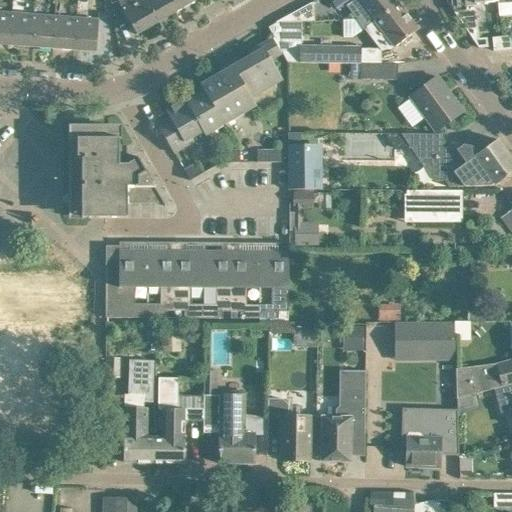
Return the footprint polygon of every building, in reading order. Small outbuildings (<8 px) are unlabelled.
[(77,0),(77,14),(86,15),(86,0),(77,0)] [(156,24),(142,0),(133,0),(130,2),(128,0),(117,0),(121,7),(136,35),(156,24)] [(167,0),(142,0),(156,24),(175,13),(167,0)] [(192,0),(167,0),(175,13),(194,2),(192,0)] [(357,20),(364,28),(395,3),(392,0),(331,0),(337,9),(350,5),(360,18),(357,20)] [(475,4),(474,0),(445,0),(451,9),(455,9),(455,15),(467,32),(469,31),(469,35),(478,48),(488,48),(487,38),(478,40),(475,8),(476,8),(476,4),(475,4)] [(363,29),(380,51),(394,48),(417,30),(396,3),(395,3),(364,28),(363,29)] [(0,45),(9,46),(11,14),(0,13),(0,45)] [(9,46),(30,47),(33,16),(11,14),(9,46)] [(30,47),(52,49),(54,17),(33,16),(30,47)] [(52,49),(74,51),(76,19),(54,17),(52,49)] [(76,19),(74,51),(96,52),(98,21),(76,19)] [(274,39),(282,53),(288,64),(302,64),(328,65),(339,65),(351,65),(360,66),(360,64),(361,64),(361,48),(302,47),(302,22),(276,23),(268,28),(274,39)] [(510,37),(502,38),(503,52),(511,51),(510,37)] [(503,52),(502,38),(493,39),(494,53),(503,52)] [(230,63),(250,98),(251,98),(282,80),(270,60),(282,53),(274,39),(273,40),(272,39),(248,53),(250,57),(232,67),(230,63)] [(200,85),(205,93),(205,92),(224,125),(256,106),(251,98),(250,98),(230,63),(229,63),(231,67),(200,85)] [(397,64),(361,64),(360,64),(360,66),(360,79),(360,80),(397,80),(397,64)] [(328,65),(328,75),(339,75),(339,65),(328,65)] [(351,65),(350,79),(360,79),(360,66),(351,65)] [(410,99),(397,109),(411,128),(424,118),(435,132),(447,124),(463,112),(437,77),(421,89),(409,98),(410,99)] [(205,92),(205,93),(188,103),(187,103),(203,132),(205,136),(224,125),(205,92)] [(187,103),(188,103),(186,100),(166,112),(169,118),(163,121),(168,128),(161,132),(174,154),(194,142),(192,138),(203,132),(187,103)] [(81,219),(92,219),(127,219),(127,202),(162,202),(165,206),(166,206),(137,157),(136,158),(139,164),(138,165),(119,165),(119,139),(112,139),(112,128),(70,128),(70,140),(77,140),(77,150),(70,150),(70,211),(81,211),(81,219)] [(397,152),(407,145),(400,134),(384,134),(397,152)] [(400,134),(407,145),(432,181),(437,183),(444,182),(448,188),(464,188),(495,186),(511,173),(511,160),(497,140),(477,155),(473,149),(471,147),(463,146),(463,145),(457,150),(452,144),(448,147),(440,135),(400,134)] [(300,168),(293,168),(294,191),(318,190),(318,148),(300,148),(300,168)] [(226,151),(226,163),(239,163),(239,151),(226,151)] [(269,163),(269,151),(257,151),(257,163),(269,163)] [(281,151),(269,151),(269,163),(281,163),(281,151)] [(198,163),(184,171),(190,181),(204,173),(198,163)] [(461,191),(406,191),(406,195),(406,207),(414,207),(414,219),(460,219),(462,219),(461,191)] [(469,248),(483,251),(487,226),(474,224),(469,248)] [(295,248),(318,248),(318,225),(295,225),(295,248)] [(105,318),(147,318),(147,304),(135,304),(135,287),(147,288),(148,246),(147,246),(147,252),(130,252),(130,246),(130,243),(119,243),(119,247),(107,247),(107,246),(106,246),(105,318)] [(174,319),(175,319),(175,243),(165,243),(165,246),(165,252),(148,252),(148,246),(147,288),(160,288),(159,304),(147,304),(147,318),(166,319),(166,312),(174,312),(174,319)] [(176,243),(175,319),(176,319),(184,319),(203,319),(203,305),(191,305),(191,288),(203,288),(204,246),(203,246),(203,252),(186,252),(186,246),(186,243),(176,243)] [(230,319),(231,319),(231,243),(221,243),(221,247),(221,252),(204,252),(204,246),(203,288),(215,288),(215,305),(203,305),(203,319),(222,319),(222,312),(230,312),(230,319)] [(231,243),(231,319),(232,319),(240,319),(259,319),(259,305),(246,305),(247,288),(259,288),(259,246),(259,252),(242,252),(242,247),(242,243),(231,243)] [(259,305),(259,319),(278,319),(278,312),(287,312),(288,244),(277,244),(277,247),(277,253),(260,252),(260,246),(259,246),(259,288),(271,288),(271,305),(259,305)] [(48,377),(48,342),(75,342),(75,257),(0,257),(0,441),(75,441),(75,377),(48,377)] [(379,305),(378,322),(400,321),(400,305),(379,305)] [(292,324),(292,336),(316,336),(316,324),(292,324)] [(454,324),(394,324),(394,356),(454,356),(454,324)] [(342,327),(343,351),(363,351),(362,327),(342,327)] [(367,349),(366,398),(385,398),(386,349),(367,349)] [(78,350),(54,351),(54,361),(61,361),(78,360),(78,350)] [(143,404),(153,404),(153,362),(129,361),(128,396),(143,396),(143,404)] [(511,362),(497,367),(496,364),(456,369),(456,399),(502,387),(503,387),(511,384),(511,362)] [(204,372),(203,396),(216,396),(217,372),(204,372)] [(339,407),(336,410),(336,418),(322,418),(321,462),(324,462),(326,464),(329,465),(332,465),(334,464),(337,462),(350,462),(350,434),(364,434),(365,372),(344,372),(343,407),(339,407)] [(455,394),(455,375),(438,375),(438,394),(455,394)] [(155,437),(154,463),(184,464),(185,444),(185,417),(185,410),(178,410),(179,379),(158,378),(158,410),(162,410),(162,417),(162,437),(155,437)] [(511,390),(496,395),(500,413),(511,409),(511,390)] [(218,464),(254,464),(255,434),(244,434),(245,396),(219,395),(219,396),(216,396),(203,396),(203,434),(204,434),(204,433),(203,433),(203,429),(219,429),(219,434),(218,464)] [(154,463),(155,437),(147,437),(147,418),(147,409),(143,409),(143,404),(143,396),(128,396),(125,396),(124,417),(124,437),(123,436),(123,463),(154,463)] [(281,437),(280,457),(280,461),(309,461),(310,417),(288,417),(288,406),(282,400),(268,399),(267,437),(281,437)] [(419,422),(401,421),(400,447),(406,447),(405,467),(439,468),(440,456),(459,456),(457,411),(419,410),(419,422)] [(371,511),(437,511),(438,502),(412,501),(413,493),(373,492),(371,511)] [(511,493),(495,494),(495,503),(511,503),(511,493)] [(102,511),(135,511),(136,498),(103,498),(102,511)]
